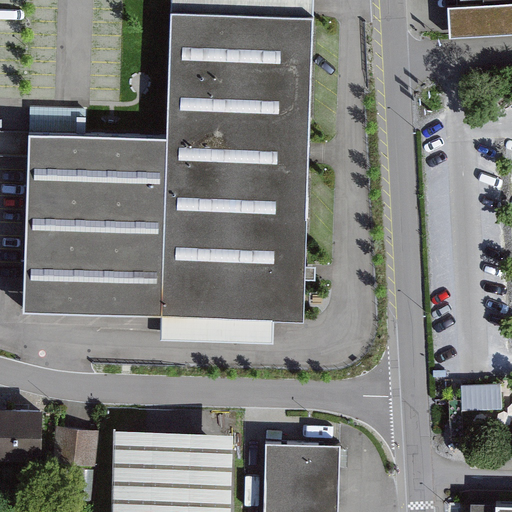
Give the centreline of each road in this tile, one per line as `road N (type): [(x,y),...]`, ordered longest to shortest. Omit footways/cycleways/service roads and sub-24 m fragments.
road 1 (residential): [(0,372),(103,389),(416,401)]
road 2 (unclassified): [(393,0),(416,401)]
